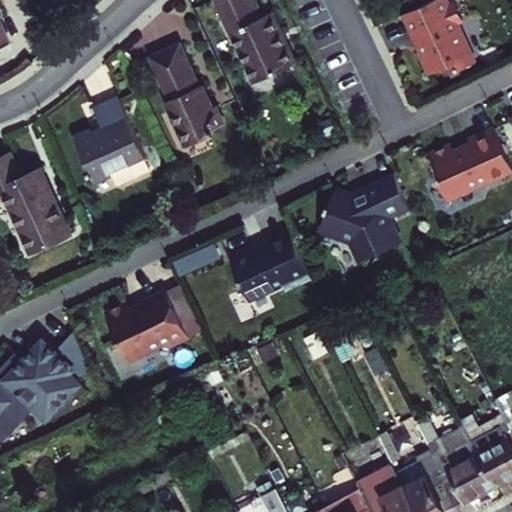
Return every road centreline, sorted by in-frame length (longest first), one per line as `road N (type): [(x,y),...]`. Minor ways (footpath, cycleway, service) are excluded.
road 1 (residential): [(399,129),(0,327)]
road 2 (residential): [(0,108),(46,83),(133,0)]
road 3 (residential): [(399,129),(339,0)]
road 4 (residential): [(511,74),(399,129)]
